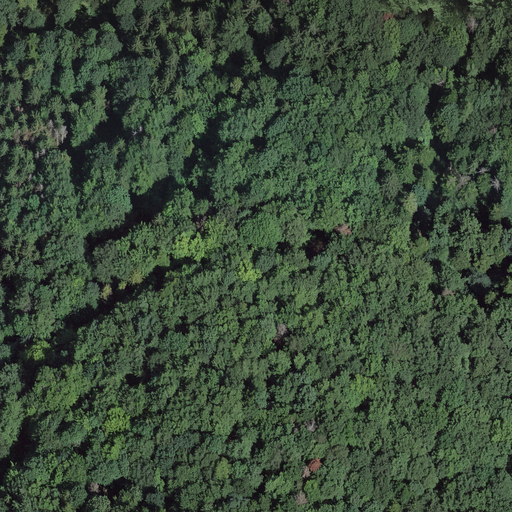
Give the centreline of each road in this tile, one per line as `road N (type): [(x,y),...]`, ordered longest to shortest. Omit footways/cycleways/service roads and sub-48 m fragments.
road 1 (track): [(511,377),(410,224),(366,196),(257,172),(260,152),(388,89),(384,59),(304,33),(303,0)]
road 2 (track): [(0,375),(110,306),(188,283),(356,263),(448,281),(511,269)]
road 3 (track): [(180,0),(131,26),(0,32)]
